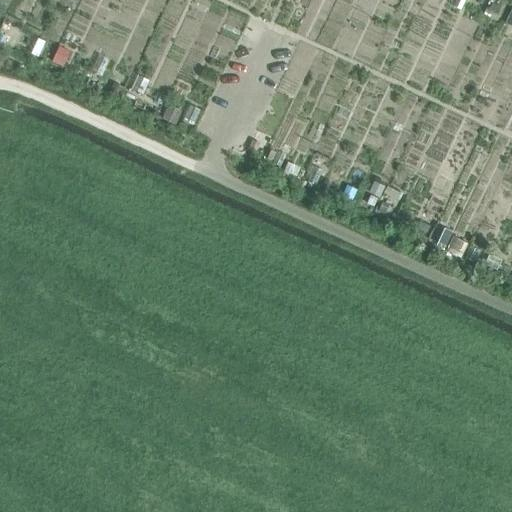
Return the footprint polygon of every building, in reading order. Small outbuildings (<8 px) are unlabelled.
[(492,5),(489,11),(498,15),(501,9),(492,5)] [(56,52),(51,63),(62,68),(67,57),(56,52)] [(114,85),(110,92),(120,96),(123,89),(114,85)] [(168,106),(163,117),(175,123),(180,112),(168,106)] [(252,141),(248,151),(255,154),(259,145),(252,141)] [(270,151),(266,159),(271,162),(275,153),(270,151)] [(378,180),(370,196),(379,200),(387,184),(378,180)] [(325,181),(322,189),(328,192),(332,184),(325,181)] [(382,203),(377,212),(384,216),(389,207),(382,203)] [(421,222),(417,230),(426,234),(429,227),(421,222)] [(444,229),(437,243),(444,247),(451,232),(444,229)] [(453,237),(446,252),(461,259),(468,244),(453,237)]
